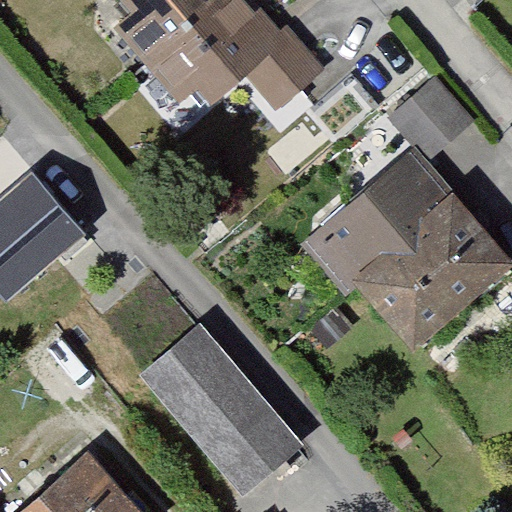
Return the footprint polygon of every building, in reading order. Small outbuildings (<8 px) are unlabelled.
[(221,96),(143,0),(112,0),(103,8),(192,119),(221,96)] [(143,0),(166,28),(199,0),(143,0)] [(247,0),(199,0),(166,28),(221,96),(259,60),(294,97),(318,75),(247,0)] [(382,121),(420,167),(468,127),(430,81),(382,121)] [(507,281),(403,157),(296,247),(401,370),(507,281)] [(30,182),(0,206),(0,305),(78,242),(30,182)] [(126,388),(227,509),(290,457),(188,336),(126,388)] [(123,511),(81,460),(17,511),(123,511)]
